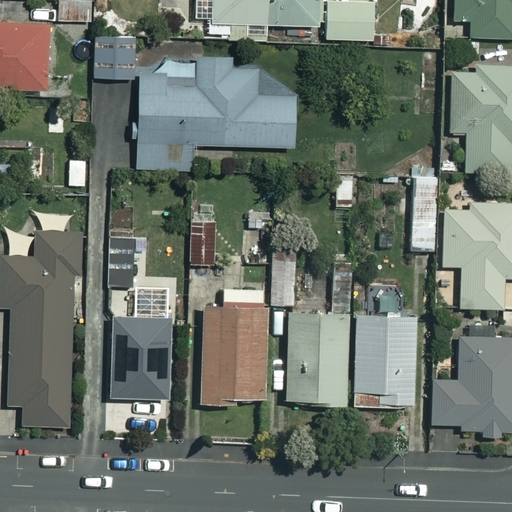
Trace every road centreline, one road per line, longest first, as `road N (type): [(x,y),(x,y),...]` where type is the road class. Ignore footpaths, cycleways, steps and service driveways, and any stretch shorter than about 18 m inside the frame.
road 1 (tertiary): [(0,484),(283,494)]
road 2 (tertiary): [(283,494),(511,502)]
